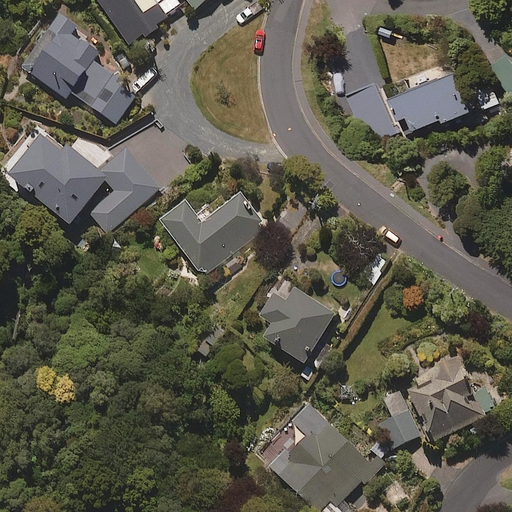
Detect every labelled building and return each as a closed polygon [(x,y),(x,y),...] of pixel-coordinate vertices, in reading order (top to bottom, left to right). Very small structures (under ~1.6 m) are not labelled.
[(95,0),(130,48),(183,9),(176,0),(95,0)] [(213,0),(184,0),(196,14),(213,0)] [(79,32),(61,20),(24,73),(68,105),(73,97),(116,128),(139,95),(94,64),(99,57),(74,39),(79,32)] [(511,62),(509,58),(485,74),(505,101),(511,96),(511,62)] [(416,136),(445,125),(446,128),(474,118),(460,79),(393,104),(402,127),(411,123),(416,136)] [(397,134),(379,89),(349,101),(367,146),(397,134)] [(494,93),(479,98),(485,114),(500,109),(494,93)] [(98,175),(47,137),(10,185),(72,232),(108,185),(116,191),(93,221),(116,238),(158,183),(117,151),(98,175)] [(204,280),(216,270),(224,281),(242,267),(234,257),(266,231),(241,199),(203,229),(187,209),(162,228),(204,280)] [(336,323),(297,297),(288,310),(276,302),(262,325),(274,333),(266,345),(306,371),(336,323)] [(417,393),(410,397),(433,445),(488,418),(487,415),(495,411),(486,393),(474,399),(458,365),(414,386),(417,393)] [(421,440),(401,397),(385,404),(394,423),(383,428),(394,453),(421,440)] [(274,474),(311,511),(352,511),(343,503),(374,473),(311,410),(293,427),(307,441),(274,474)] [(382,442),(370,452),(381,465),(393,456),(382,442)] [(395,481),(380,492),(395,511),(398,511),(411,502),(395,481)]
